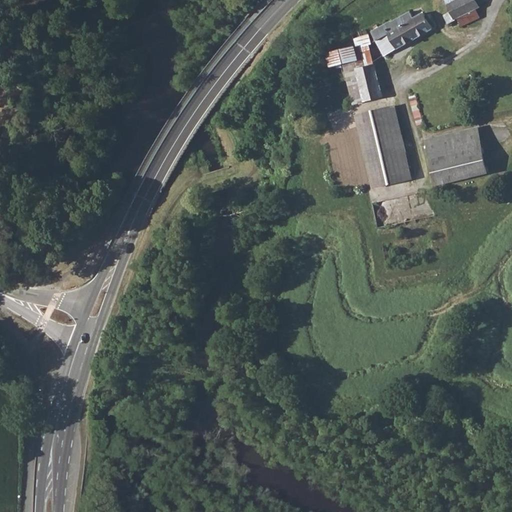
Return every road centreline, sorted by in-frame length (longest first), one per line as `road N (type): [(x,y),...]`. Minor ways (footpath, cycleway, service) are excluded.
road 1 (secondary): [(101,299),(175,143),(287,0)]
road 2 (secondary): [(49,511),(62,410),(85,341)]
road 3 (unclassified): [(501,0),(489,34),(401,86)]
